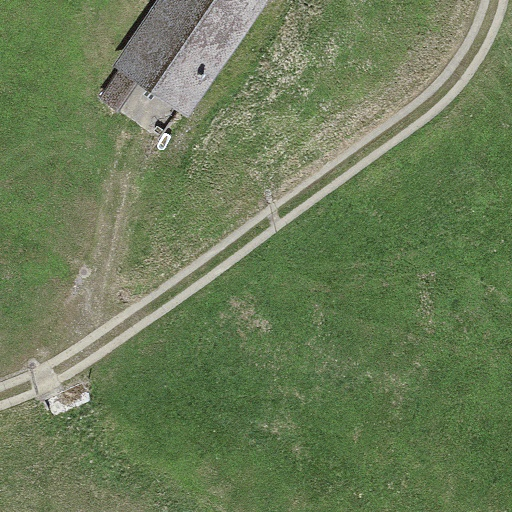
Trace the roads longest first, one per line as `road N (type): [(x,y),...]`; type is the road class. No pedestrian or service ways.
road 1 (track): [(0,402),(101,345),(410,119),(458,73),(486,28),(491,0)]
road 2 (track): [(126,141),(89,294),(61,370)]
